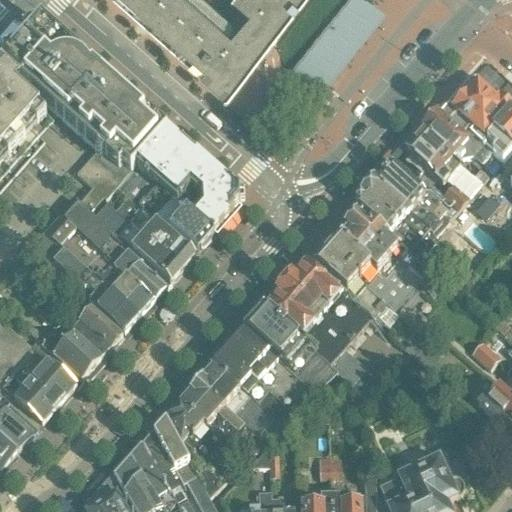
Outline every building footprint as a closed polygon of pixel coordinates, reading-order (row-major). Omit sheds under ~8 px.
[(130,0),(227,87),(297,0),(130,0)] [(321,94),(373,14),(373,13),(354,0),(353,0),(295,75),(321,94)] [(64,45),(60,42),(55,38),(49,37),(43,37),(35,40),(28,45),(5,72),(1,69),(1,70),(0,71),(0,106),(35,137),(39,133),(55,116),(56,117),(57,118),(64,124),(65,126),(65,125),(77,135),(76,136),(78,137),(85,143),(86,144),(97,154),(98,155),(99,155),(99,156),(96,160),(95,159),(94,160),(123,185),(123,186),(136,173),(151,156),(167,137),(168,136),(166,135),(64,45)] [(448,107),(424,134),(454,162),(457,158),(464,164),(475,162),(481,167),(491,156),(503,167),(511,156),(511,113),(477,82),(471,82),(448,107)] [(0,164),(4,168),(6,170),(35,137),(0,106),(0,164)] [(424,134),(406,154),(413,161),(410,165),(423,176),(426,173),(443,188),(461,168),(454,162),(424,134)] [(151,156),(136,173),(152,186),(161,194),(173,205),(178,210),(214,241),(241,209),(241,202),(237,199),(239,198),(238,197),(236,198),(225,188),(226,186),(224,185),(223,187),(211,176),(212,175),(211,174),(210,175),(198,164),(199,163),(198,162),(197,163),(185,153),(186,151),(185,150),(184,152),(169,138),(170,138),(168,136),(167,137),(151,156)] [(100,210),(101,211),(117,194),(123,186),(123,185),(94,160),(78,179),(94,193),(88,199),(100,210)] [(396,166),(377,187),(412,219),(412,218),(419,224),(418,226),(422,230),(423,229),(434,238),(437,241),(447,229),(450,226),(450,227),(451,226),(454,222),(461,215),(450,205),(445,201),(444,202),(434,193),(432,195),(420,184),(418,186),(396,166)] [(472,166),(462,169),(483,187),(489,180),(472,166)] [(123,186),(117,194),(128,204),(142,216),(146,212),(199,259),(214,242),(214,241),(178,210),(173,205),(161,194),(152,186),(136,173),(123,186)] [(357,213),(362,217),(363,217),(369,223),(388,240),(416,265),(437,241),(434,238),(423,229),(422,230),(418,226),(419,224),(412,218),(412,219),(377,187),(355,211),(357,213)] [(450,205),(461,215),(470,204),(454,190),(449,196),(445,201),(450,205)] [(92,221),(101,211),(100,210),(88,199),(80,209),(79,209),(91,220),(92,221)] [(487,225),(501,209),(492,201),(478,216),(487,225)] [(143,216),(142,216),(128,204),(116,217),(130,230),(118,244),(170,290),(195,263),(143,216)] [(153,309),(167,294),(111,244),(114,241),(104,232),(92,221),(91,220),(79,209),(65,224),(65,225),(88,248),(98,257),(106,265),(124,281),(123,281),(127,285),(153,309)] [(339,244),(406,303),(420,288),(430,277),(416,265),(388,240),(369,223),(363,217),(362,217),(339,244)] [(45,238),(44,239),(63,256),(90,281),(96,275),(96,276),(106,265),(98,257),(88,248),(65,225),(65,224),(61,220),(45,238)] [(120,278),(115,284),(109,279),(105,283),(100,279),(95,285),(90,281),(63,256),(44,239),(30,254),(70,291),(74,286),(85,297),(87,294),(99,304),(93,311),(125,341),(153,309),(127,285),(120,278)] [(406,303),(339,244),(336,241),(330,248),(333,250),(328,255),(326,253),(324,255),(327,257),(389,312),(394,317),(406,303)] [(389,312),(327,257),(324,255),(323,256),(325,259),(320,264),(317,262),(311,268),(314,271),(354,306),(374,324),(380,318),(382,320),(389,312)] [(287,289),(352,348),(371,326),(347,305),(334,293),(333,294),(305,269),(287,289)] [(345,356),(352,348),(287,289),(265,313),(296,341),(327,368),(339,379),(351,391),(366,375),(345,356)] [(91,352),(99,359),(104,363),(123,342),(94,316),(93,317),(90,314),(78,303),(72,309),(87,322),(74,337),(91,352)] [(35,315),(40,319),(45,313),(40,309),(35,315)] [(296,341),(265,313),(245,335),(292,378),(310,395),(316,400),(339,379),(327,368),(296,341)] [(51,319),(46,325),(53,331),(58,325),(51,319)] [(0,399),(37,358),(38,357),(33,352),(33,351),(32,349),(31,350),(19,340),(16,337),(17,336),(15,334),(15,335),(0,323),(0,321),(0,399)] [(505,339),(511,331),(504,324),(497,332),(505,339)] [(42,352),(82,388),(104,364),(99,359),(97,362),(78,345),(79,343),(65,330),(62,333),(66,336),(64,338),(59,334),(42,352)] [(300,406),(310,395),(292,378),(245,335),(234,348),(260,370),(300,406)] [(472,360),(490,376),(501,364),(483,347),(472,360)] [(300,406),(260,370),(234,348),(224,359),(249,380),(261,393),(268,399),(290,417),(300,406)] [(413,363),(439,386),(447,376),(422,353),(413,363)] [(77,394),(37,358),(0,399),(0,402),(38,437),(77,394)] [(268,399),(261,393),(249,380),(224,359),(214,370),(282,431),(293,420),(290,417),(268,399)] [(381,374),(390,382),(396,375),(387,366),(380,373),(381,374)] [(264,449),(282,431),(214,370),(197,388),(264,449)] [(385,389),(391,383),(390,382),(381,374),(375,380),(385,389)] [(246,467),(258,455),(264,449),(197,388),(180,407),(181,408),(219,442),(246,467)] [(458,403),(459,402),(464,396),(455,388),(449,395),(458,403)] [(511,402),(497,390),(488,401),(487,400),(479,410),(511,438),(511,402)] [(0,402),(0,480),(1,480),(35,442),(38,437),(0,402)] [(210,504),(246,467),(219,442),(181,408),(179,410),(175,413),(172,416),(170,421),(171,423),(174,424),(169,430),(190,468),(210,504)] [(190,468),(169,430),(167,426),(155,439),(175,477),(181,473),(188,484),(186,486),(200,511),(214,511),(210,504),(190,468)] [(179,511),(189,511),(170,479),(175,477),(155,439),(143,452),(179,511)] [(179,511),(143,452),(132,464),(161,511),(179,511)] [(271,474),(270,461),(269,453),(249,475),(271,474)] [(270,461),(271,474),(271,483),(280,482),(279,460),(270,461)] [(161,511),(132,464),(131,462),(114,481),(133,511),(161,511)] [(320,485),(331,485),(331,463),(319,463),(320,485)] [(331,463),(331,485),(342,485),(341,463),(331,463)] [(398,483),(398,484),(381,492),(389,511),(449,511),(448,508),(459,503),(462,501),(463,499),(464,497),(464,495),(465,493),(464,491),(464,489),(462,487),(460,485),(458,484),(455,483),(452,483),(450,484),(440,463),(398,483)] [(365,511),(376,511),(376,480),(365,480),(365,511)] [(133,511),(114,481),(87,511),(86,511),(133,511)] [(271,511),(271,504),(272,504),(271,498),(259,498),(259,504),(259,511),(271,511)] [(332,511),(332,503),(321,503),(321,501),(305,501),(305,511),(304,511),(332,511)] [(332,503),(332,511),(360,511),(361,510),(360,510),(360,501),(343,501),(343,503),(332,503)]
